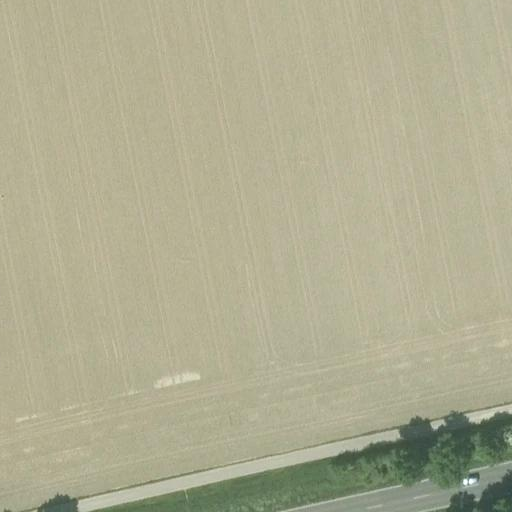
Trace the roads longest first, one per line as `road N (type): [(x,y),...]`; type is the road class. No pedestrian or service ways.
road 1 (track): [(511,415),(58,511)]
road 2 (primary): [(359,511),(511,477)]
